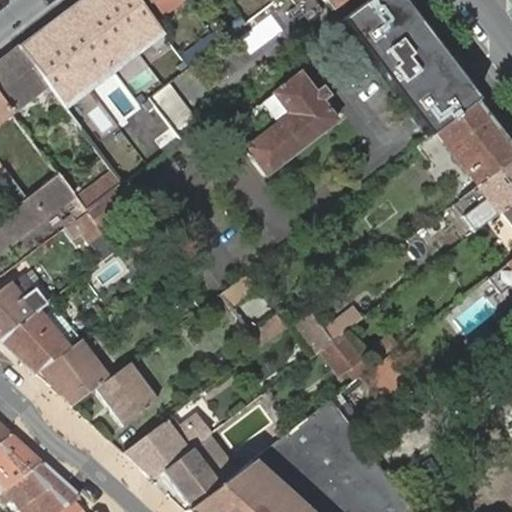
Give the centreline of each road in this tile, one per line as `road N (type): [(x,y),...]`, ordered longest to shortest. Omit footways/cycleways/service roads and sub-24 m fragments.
road 1 (unknown): [(495,60),(312,207),(271,205)]
road 2 (unknown): [(271,205),(242,168),(227,163),(211,165),(189,190),(228,239),(251,237),(267,215)]
road 3 (residential): [(0,386),(136,511)]
